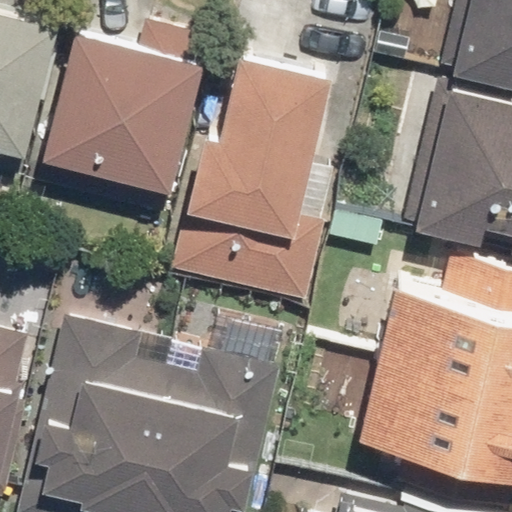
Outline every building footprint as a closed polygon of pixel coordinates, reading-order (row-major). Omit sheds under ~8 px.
[(511,0),(445,0),(429,65),(511,85),(511,0)] [(0,164),(11,168),(48,17),(0,5),(0,164)] [(58,23),(21,175),(155,208),(199,28),(136,13),(130,40),(58,23)] [(190,129),(156,265),(298,299),(333,157),(301,149),(321,70),(222,46),(202,132),(190,129)] [(511,93),(430,74),(394,223),(511,251),(511,93)] [(394,450),(387,479),(502,507),(510,474),(511,474),(511,264),(442,248),(433,286),(383,274),(344,438),(394,450)] [(52,308),(3,509),(14,511),(237,511),(274,362),(193,342),(188,364),(160,357),(165,335),(52,308)] [(0,416),(20,329),(0,324),(0,416)] [(463,511),(333,483),(325,511),(323,511),(287,503),(285,511),(463,511)]
